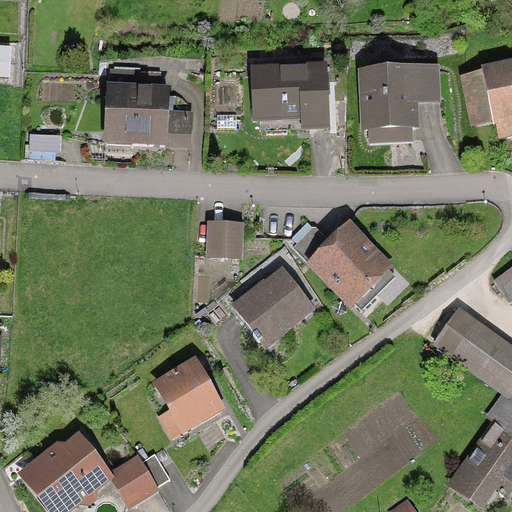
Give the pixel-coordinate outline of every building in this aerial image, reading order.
[(0,47),(0,76),(10,77),(11,48),(0,47)] [(511,70),(458,83),(471,137),(511,127),(511,70)] [(326,74),(259,76),(261,125),(304,123),(304,137),(328,136),(326,74)] [(439,75),(365,78),(367,136),(417,134),(416,109),(440,108),(439,75)] [(167,93),(111,90),(108,144),(191,148),(192,117),(166,116),(167,93)] [(329,243),(307,264),(349,308),(392,267),(350,223),(329,243)] [(244,229),(210,228),(208,260),(243,262),(244,229)] [(307,264),(329,243),(316,228),(294,249),(307,264)] [(511,269),(495,282),(510,304),(511,302),(511,269)] [(321,316),(289,274),(240,310),(272,353),(321,316)] [(511,348),(460,309),(433,345),(501,395),(482,420),(492,428),(449,485),(483,510),(496,493),(506,500),(511,491),(511,348)] [(199,364),(155,389),(171,417),(160,423),(173,447),(228,415),(199,364)] [(72,432),(18,476),(46,511),(70,511),(111,480),(72,432)] [(155,456),(141,464),(158,490),(171,481),(155,456)] [(129,508),(158,490),(141,464),(138,458),(137,458),(109,475),(129,508)] [(390,511),(414,511),(406,501),(390,511)]
